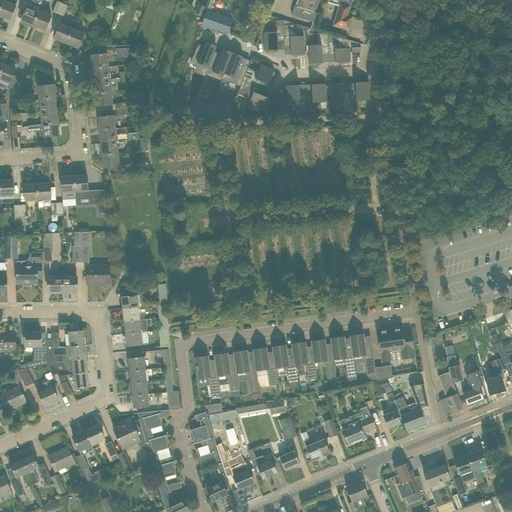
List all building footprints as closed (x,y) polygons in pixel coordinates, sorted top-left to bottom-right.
[(3,0),(0,9),(0,16),(9,21),(16,5),(3,0)] [(243,0),(236,21),(249,26),(258,2),(251,0),(243,0)] [(296,0),(292,16),(313,22),(319,0),(296,0)] [(351,1),(349,0),(341,0),(333,26),(348,30),(352,17),(347,16),(351,1)] [(52,12),(58,14),(63,3),(57,1),(52,12)] [(63,3),(58,14),(63,16),(68,5),(63,3)] [(25,12),(21,21),(22,22),(22,23),(27,26),(28,24),(33,26),(40,10),(28,5),(25,12)] [(202,16),(206,7),(199,5),(196,14),(202,16)] [(40,10),(33,26),(45,31),(51,15),(40,10)] [(207,14),(201,29),(225,38),(231,23),(207,14)] [(86,27),(92,29),(97,17),(91,15),(86,27)] [(278,41),(284,41),(283,20),(268,15),(266,19),(273,21),(273,27),(269,32),(264,32),(265,51),(266,51),(266,52),(267,53),(272,53),(273,52),(273,51),(278,50),(278,41)] [(284,41),(284,46),(290,46),(291,55),(296,55),(296,56),(297,57),(302,57),(303,55),(304,54),(304,35),(298,36),(293,32),(293,23),(283,20),(284,41)] [(54,39),(66,44),(72,28),(60,23),(54,39)] [(72,28),(66,44),(78,49),(84,33),(72,28)] [(328,54),(327,33),(326,32),(317,33),(318,40),(313,45),(308,45),(309,64),(310,64),(310,65),(311,66),(316,66),(317,64),(322,63),(322,54),(328,54)] [(342,38),(327,33),(328,54),(328,55),(335,55),(335,63),(342,62),(342,63),(343,64),(348,64),(349,63),(349,62),(350,62),(349,48),(345,48),(342,45),(342,38)] [(197,47),(191,60),(208,67),(213,54),(216,48),(205,43),(203,49),(197,47)] [(128,48),(116,49),(116,54),(116,56),(127,59),(128,54),(128,48)] [(213,54),(208,67),(224,73),(232,54),(221,50),(219,56),(213,54)] [(91,56),(92,68),(109,67),(107,54),(91,56)] [(232,54),(224,73),(242,80),(247,67),(240,64),(242,58),(232,54)] [(4,64),(0,72),(0,79),(9,84),(16,69),(4,64)] [(248,67),(242,81),(258,87),(260,81),(268,84),(270,78),(271,78),(272,78),(274,73),(274,72),(273,71),(273,70),(260,65),(259,69),(255,70),(248,67)] [(92,68),(94,81),(110,79),(109,67),(92,68)] [(110,79),(94,81),(95,93),(111,92),(118,91),(116,78),(110,79)] [(356,92),(349,92),(350,112),(360,112),(360,105),(364,100),(369,100),(369,82),(367,82),(367,81),(366,80),(361,80),(360,81),(360,82),(355,82),(356,92)] [(258,87),(242,81),(237,94),(248,98),(249,102),(248,105),(265,111),(263,117),(271,117),(276,104),(270,101),(271,99),(269,98),(270,98),(269,96),(264,94),(263,95),(263,96),(256,93),(258,87)] [(350,112),(349,92),(343,92),(343,83),(337,83),(337,82),(336,81),(331,82),(330,83),(330,84),(329,84),(330,102),(335,102),(340,106),(340,113),(350,112)] [(312,94),(306,94),(307,115),(317,114),(316,107),(321,103),(326,102),(325,84),(324,84),(324,83),(323,82),(318,82),(317,83),(317,84),(312,84),(312,94)] [(307,115),(306,94),(299,94),(299,85),(294,85),(294,84),(293,83),(288,84),(287,85),(287,86),(285,86),(286,104),(292,104),(296,108),(297,115),(307,115)] [(38,86),(39,99),(55,98),(54,85),(38,86)] [(3,99),(9,101),(13,90),(8,88),(3,99)] [(13,90),(9,101),(14,103),(18,92),(13,90)] [(111,92),(95,93),(96,106),(113,104),(111,92)] [(39,99),(40,112),(57,110),(55,98),(39,99)] [(232,104),(221,104),(222,118),(227,118),(232,104)] [(149,119),(157,122),(163,108),(155,105),(149,119)] [(40,112),(42,124),(58,123),(57,110),(40,112)] [(98,117),(99,130),(115,129),(114,116),(98,117)] [(42,124),(28,126),(28,132),(35,131),(36,138),(43,137),(59,135),(58,123),(42,124)] [(17,126),(11,126),(12,138),(18,138),(17,132),(24,131),(24,126),(17,127),(17,126)] [(99,130),(100,143),(117,141),(115,129),(99,130)] [(100,143),(102,155),(118,154),(117,141),(100,143)] [(118,154),(102,155),(103,168),(120,166),(118,154)] [(87,175),(74,176),(75,192),(75,199),(75,200),(95,199),(94,190),(88,191),(87,175)] [(75,192),(74,176),(61,177),(62,193),(75,192)] [(12,179),(0,180),(0,193),(0,196),(13,196),(12,179)] [(50,183),(37,184),(38,200),(51,199),(50,183)] [(38,200),(37,184),(24,185),(25,201),(38,200)] [(104,200),(97,201),(98,205),(98,213),(105,213),(106,213),(105,200),(104,200)] [(82,262),(82,232),(74,232),(74,246),(72,246),(72,262),(82,262)] [(43,246),(43,252),(43,262),(52,262),(52,246),(52,233),(46,233),(43,233),(43,246)] [(11,258),(11,235),(3,236),(3,258),(11,258)] [(43,262),(43,252),(32,252),(32,265),(17,265),(17,284),(23,284),(23,286),(30,286),(30,284),(37,284),(37,278),(42,278),(42,262),(43,262)] [(87,264),(87,284),(109,284),(109,264),(87,264)] [(63,292),(63,270),(48,270),(48,292),(63,292)] [(77,270),(63,270),(63,292),(77,292),(77,270)] [(224,282),(207,283),(208,297),(225,296),(224,282)] [(158,285),(159,301),(167,300),(165,284),(158,285)] [(121,296),(122,309),(146,306),(145,302),(143,302),(141,287),(125,289),(126,296),(121,296)] [(122,309),(124,321),(140,319),(146,319),(145,309),(146,309),(146,306),(122,309)] [(511,308),(503,312),(507,322),(504,323),(511,336),(511,308)] [(124,321),(125,334),(147,331),(147,332),(146,319),(140,319),(124,321)] [(377,332),(380,353),(380,352),(382,362),(414,357),(413,349),(411,332),(403,334),(402,327),(391,328),(392,330),(377,332)] [(161,330),(158,330),(160,347),(168,346),(166,329),(161,330)] [(69,332),(70,346),(84,345),(83,331),(69,332)] [(147,331),(125,334),(127,347),(142,345),(148,344),(147,332),(147,331)] [(0,351),(15,352),(15,333),(0,332),(0,351)] [(31,362),(33,367),(46,363),(46,345),(41,345),(40,333),(25,333),(25,347),(34,347),(34,357),(31,362)] [(350,336),(352,351),(353,357),(361,356),(364,358),(366,375),(369,375),(376,374),(375,368),(372,348),(365,349),(363,334),(357,335),(357,334),(351,334),(351,336),(350,336)] [(432,337),(434,345),(444,342),(442,334),(432,337)] [(496,334),(491,336),(494,344),(499,341),(496,334)] [(356,377),(353,357),(352,351),(346,352),(344,337),(340,337),(340,336),(334,337),(334,338),(330,339),(331,344),(334,360),(341,359),(344,361),(347,379),(350,378),(351,386),(357,384),(356,377)] [(336,377),(334,360),(331,344),(325,345),(324,340),(319,340),(318,339),(312,340),(313,341),(311,342),(311,346),(312,346),(314,362),(322,361),(325,364),(327,378),(336,377)] [(317,379),(314,362),(312,346),(311,346),(305,347),(305,342),(301,343),(301,342),(295,342),(295,344),(291,344),(293,359),(294,359),(295,365),(303,364),(305,366),(307,381),(317,379)] [(63,354),(64,361),(86,358),(84,345),(70,346),(65,346),(66,354),(63,354)] [(297,382),(295,365),(294,359),(293,359),(287,360),(285,345),(280,346),(279,345),(274,345),(274,347),(272,347),(273,352),(276,368),(283,367),(286,369),(288,383),(297,382)] [(496,349),(501,358),(502,358),(503,362),(509,359),(511,366),(511,351),(507,354),(502,345),(496,349)] [(278,385),(276,368),(273,352),(267,353),(266,348),(260,349),(260,347),(254,348),(254,349),(253,350),(254,362),(255,362),(256,371),(264,370),(267,372),(269,386),(278,385)] [(163,357),(164,367),(170,367),(168,349),(156,350),(157,358),(163,357)] [(259,391),(256,371),(255,362),(254,362),(248,362),(247,351),(241,351),(241,350),(235,351),(235,352),(233,352),(234,357),(237,373),(244,372),(247,375),(250,392),(259,391)] [(240,396),(237,373),(234,357),(228,358),(227,353),(223,354),(223,352),(217,353),(217,355),(214,355),(214,360),(215,360),(217,376),(225,375),(228,377),(230,392),(231,391),(232,397),(240,396)] [(220,397),(217,376),(215,360),(214,360),(208,361),(208,356),(202,357),(202,355),(196,356),(196,358),(194,358),(197,379),(206,378),(208,380),(211,398),(220,397)] [(128,358),(129,371),(145,369),(144,357),(128,358)] [(73,367),(73,374),(87,372),(86,358),(64,361),(64,368),(73,367)] [(502,358),(501,358),(487,362),(491,376),(484,379),(489,395),(505,390),(501,375),(500,375),(500,372),(506,370),(503,362),(502,358)] [(53,362),(47,363),(52,376),(59,373),(54,362),(53,362)] [(376,379),(376,381),(386,378),(392,377),(390,365),(375,368),(376,379)] [(450,371),(451,376),(453,383),(462,380),(458,365),(448,367),(450,371)] [(23,379),(22,380),(25,386),(33,383),(27,368),(18,370),(23,379)] [(129,371),(131,383),(147,382),(145,369),(129,371)] [(15,383),(22,380),(23,379),(18,370),(10,372),(15,383)] [(451,376),(450,371),(438,376),(446,398),(439,400),(445,415),(462,409),(452,383),(453,383),(451,376)] [(471,388),(462,391),(468,406),(484,400),(479,387),(483,386),(477,371),(466,375),(471,388)] [(87,372),(73,374),(75,388),(89,387),(87,372)] [(61,384),(62,386),(66,395),(72,392),(67,381),(66,381),(65,375),(58,376),(61,384)] [(398,418),(401,416),(392,392),(386,378),(376,381),(372,381),(378,396),(385,393),(393,412),(383,415),(388,428),(400,424),(398,418)] [(38,392),(39,396),(43,405),(58,399),(49,380),(42,383),(44,389),(38,392)] [(131,383),(132,396),(148,394),(147,382),(131,383)] [(0,393),(0,395),(3,402),(7,411),(26,402),(18,385),(0,393)] [(416,403),(426,402),(424,388),(414,389),(416,403)] [(392,392),(401,416),(406,430),(425,423),(419,409),(409,413),(400,389),(392,392)] [(173,391),(166,392),(168,404),(179,403),(177,391),(173,391)] [(148,394),(132,396),(133,408),(149,407),(148,394)] [(268,403),(270,414),(285,412),(283,400),(268,403)] [(207,405),(208,414),(222,411),(221,403),(207,405)] [(264,404),(236,408),(237,414),(265,409),(264,404)] [(339,421),(348,444),(364,437),(362,433),(375,428),(371,416),(367,406),(359,409),(363,418),(350,424),(348,418),(339,421)] [(137,413),(145,441),(153,439),(150,428),(161,425),(161,426),(158,414),(160,414),(160,413),(158,413),(157,411),(137,413)] [(193,444),(202,441),(214,438),(206,412),(195,415),(197,421),(199,420),(202,427),(191,431),(191,430),(190,430),(194,443),(192,444),(193,444)] [(279,420),(287,440),(297,436),(289,416),(279,420)] [(323,421),(329,438),(338,435),(332,418),(323,421)] [(113,429),(122,450),(139,443),(140,446),(146,443),(139,419),(132,422),(130,419),(124,422),(125,424),(113,429)] [(98,425),(86,430),(94,449),(99,446),(97,443),(104,439),(98,425)] [(94,449),(86,430),(79,433),(79,431),(73,434),(74,436),(72,436),(79,451),(86,447),(88,451),(94,449)] [(305,446),(307,450),(311,459),(329,451),(321,433),(314,437),(316,442),(311,444),(308,435),(302,437),(306,446),(305,446)] [(145,441),(153,467),(165,464),(163,458),(159,459),(157,451),(167,448),(168,448),(164,436),(167,435),(166,435),(153,439),(145,441)] [(214,438),(202,441),(203,447),(207,446),(210,454),(200,457),(199,457),(203,469),(201,469),(201,470),(216,465),(222,463),(214,438)] [(104,444),(110,457),(117,454),(111,441),(104,444)] [(288,454),(279,457),(281,461),(284,470),(299,464),(295,454),(290,442),(284,445),(286,449),(288,454)] [(48,456),(52,465),(55,472),(75,463),(67,447),(48,456)] [(117,455),(125,473),(133,469),(124,451),(117,455)] [(480,451),(467,456),(475,477),(478,484),(484,482),(478,467),(486,465),(484,460),(480,451)] [(32,454),(22,459),(33,484),(38,482),(33,470),(38,467),(32,454)] [(76,457),(82,469),(88,466),(82,454),(76,457)] [(262,455),(251,460),(254,467),(253,467),(257,474),(260,473),(263,479),(277,473),(273,464),(271,459),(265,462),(262,455)] [(460,476),(453,479),(459,494),(466,491),(463,482),(475,477),(467,456),(465,456),(461,458),(461,456),(454,459),(455,460),(454,461),(456,465),(458,470),(460,475),(460,476)] [(33,484),(22,459),(10,464),(16,477),(21,475),(24,482),(25,482),(28,487),(33,484)] [(153,467),(161,494),(170,491),(173,490),(171,484),(167,485),(165,477),(175,474),(176,474),(172,463),(174,462),(165,464),(153,467)] [(232,475),(239,489),(254,483),(245,462),(230,468),(233,475),(232,475)] [(405,462),(392,467),(399,484),(396,485),(402,498),(404,497),(414,493),(417,500),(421,498),(419,494),(423,493),(419,476),(413,478),(409,469),(408,470),(405,462)] [(222,463),(216,465),(219,472),(224,470),(222,464),(222,463)] [(486,466),(490,476),(497,473),(493,463),(486,466)] [(444,465),(434,469),(441,489),(452,485),(444,465)] [(46,486),(53,483),(50,477),(46,467),(39,470),(46,486)] [(95,474),(92,475),(95,482),(106,477),(102,469),(94,473),(95,474)] [(434,469),(423,473),(431,493),(441,489),(434,469)] [(53,483),(58,494),(66,491),(57,474),(50,477),(53,483)] [(203,488),(203,489),(206,495),(209,494),(213,502),(219,498),(220,500),(226,497),(225,495),(227,495),(225,490),(230,488),(225,474),(204,484),(206,487),(203,488)] [(0,477),(0,497),(2,497),(4,501),(13,497),(4,476),(0,477)] [(24,493),(17,479),(11,481),(18,496),(24,493)] [(362,481),(346,488),(352,502),(348,503),(351,511),(360,511),(356,501),(368,496),(362,481)] [(170,491),(161,494),(165,511),(189,511),(183,499),(175,503),(173,498),(170,491)] [(101,500),(106,511),(117,511),(110,495),(101,500)] [(438,511),(433,498),(426,501),(428,511),(438,511)]
